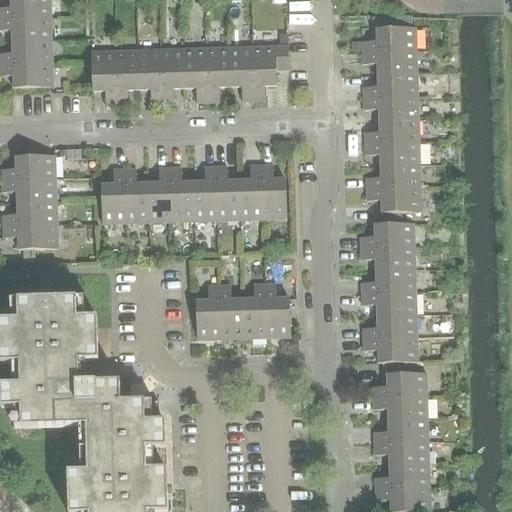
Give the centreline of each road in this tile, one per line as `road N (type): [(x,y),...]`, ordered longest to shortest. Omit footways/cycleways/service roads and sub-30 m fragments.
road 1 (residential): [(325,372),(324,125),(0,134)]
road 2 (residential): [(148,280),(151,357),(172,377),(209,376)]
road 3 (residential): [(335,511),(325,372)]
road 4 (residential): [(213,511),(209,376)]
